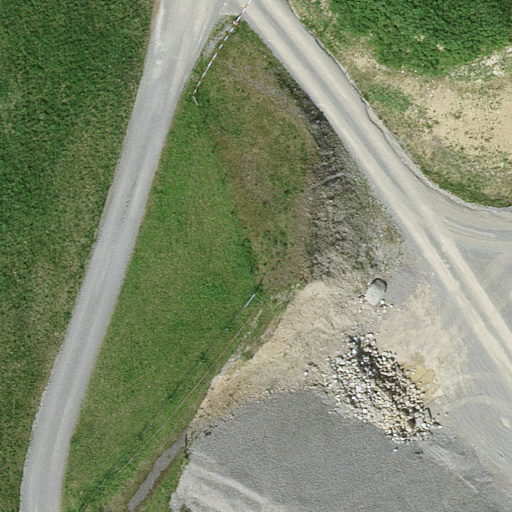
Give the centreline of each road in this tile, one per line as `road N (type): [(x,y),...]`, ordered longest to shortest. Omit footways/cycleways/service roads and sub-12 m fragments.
road 1 (track): [(219,0),(143,127),(34,469),(40,511)]
road 2 (unknown): [(247,0),(472,334)]
